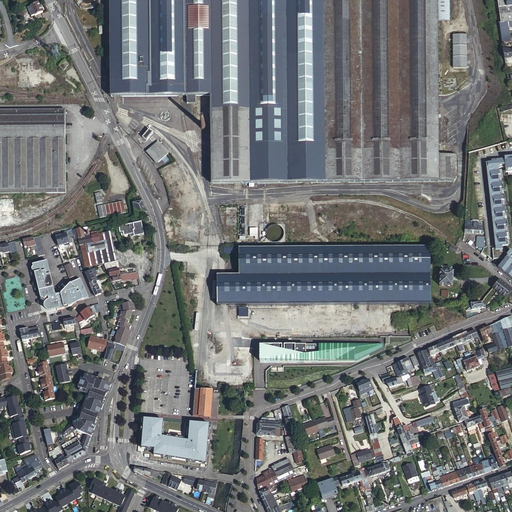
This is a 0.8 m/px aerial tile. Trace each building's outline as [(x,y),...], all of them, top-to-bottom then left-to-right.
[(439,153),(439,119),(439,100),(438,89),(438,17),(438,6),(437,0),(110,0),(111,97),(116,97),(182,96),(187,96),(196,96),(211,96),(211,121),(212,183),(270,183),(368,181),(439,180),(439,153)] [(437,0),(438,6),(438,17),(450,17),(449,0),(437,0)] [(511,0),(502,0),(498,1),(502,37),(503,44),(511,42),(508,23),(511,22),(511,0)] [(40,7),(38,3),(31,7),(28,9),(32,17),(35,15),(35,16),(43,12),(41,9),(40,7)] [(467,68),(467,35),(453,35),(453,68),(467,68)] [(70,64),(65,59),(59,65),(64,70),(70,64)] [(456,79),(444,79),(444,87),(456,87),(456,79)] [(65,110),(0,110),(0,192),(66,193),(65,110)] [(142,139),(146,142),(154,133),(149,129),(142,139)] [(167,154),(157,142),(146,152),(156,164),(167,154)] [(439,180),(455,180),(457,175),(457,153),(439,153),(439,180)] [(511,155),(505,156),(505,158),(492,159),(492,161),(486,161),(495,247),(492,247),(493,258),(497,258),(493,262),(511,276),(511,259),(508,256),(507,255),(505,257),(505,249),(502,249),(502,244),(507,243),(507,238),(510,238),(509,230),(506,230),(505,226),(508,225),(508,218),(504,218),(504,213),(507,213),(506,205),(503,206),(503,201),(506,200),(505,193),(502,193),(501,188),(504,188),(504,180),(500,181),(500,176),(503,175),(502,168),(499,168),(499,167),(506,166),(507,172),(511,171),(511,155)] [(104,204),(102,193),(96,195),(96,196),(93,197),(95,205),(104,204)] [(136,216),(148,214),(143,201),(133,204),(136,216)] [(98,207),(101,218),(126,213),(124,202),(98,207)] [(465,226),(464,233),(483,233),(482,226),(478,226),(478,223),(473,222),(473,226),(470,226),(471,221),(466,220),(465,226)] [(141,223),(119,227),(121,236),(132,234),(133,237),(143,235),(141,223)] [(120,275),(119,269),(117,262),(116,262),(110,232),(101,234),(98,235),(92,236),(88,236),(84,237),(83,228),(73,230),(75,240),(78,240),(81,253),(82,253),(84,258),(85,268),(104,264),(105,265),(107,270),(109,273),(111,273),(111,277),(113,277),(120,275)] [(250,238),(258,238),(258,229),(250,229),(250,238)] [(67,235),(62,236),(64,245),(69,244),(69,247),(72,246),(71,238),(70,235),(67,236),(67,235)] [(62,236),(57,237),(56,237),(59,247),(60,249),(65,248),(64,245),(62,236)] [(477,237),(476,251),(481,255),(484,247),(484,237),(477,237)] [(36,247),(38,258),(45,256),(41,238),(34,239),(36,247)] [(34,239),(23,241),(25,248),(30,247),(31,248),(36,247),(34,239)] [(0,254),(5,253),(6,254),(11,253),(12,256),(18,254),(16,243),(0,246),(0,254)] [(431,303),(430,247),(330,249),(239,250),(239,277),(247,277),(247,306),(431,303)] [(48,262),(33,266),(41,298),(45,300),(44,301),(47,303),(48,311),(49,310),(50,311),(57,309),(58,310),(65,309),(65,307),(69,306),(69,307),(78,301),(83,300),(83,299),(88,297),(81,281),(71,285),(61,296),(55,297),(48,262)] [(439,286),(452,287),(453,271),(452,271),(452,268),(441,267),(441,271),(440,271),(439,286)] [(92,271),(91,270),(85,272),(90,284),(98,281),(96,275),(98,275),(96,270),(92,271)] [(134,280),(138,279),(137,273),(120,276),(120,275),(113,277),(114,279),(112,279),(112,283),(122,281),(122,282),(134,279),(134,280)] [(247,277),(239,277),(229,277),(223,277),(218,277),(218,306),(225,306),(232,306),(247,306),(247,277)] [(511,288),(511,287),(499,277),(493,286),(506,296),(511,288)] [(90,284),(92,291),(99,288),(103,286),(100,280),(98,281),(90,284)] [(101,295),(101,294),(99,288),(92,291),(95,297),(101,295)] [(482,309),(486,308),(482,301),(465,304),(466,310),(482,307),(482,309)] [(120,327),(114,342),(126,347),(132,331),(130,330),(132,325),(129,324),(132,314),(130,313),(130,311),(133,311),(136,310),(135,304),(130,302),(123,303),(124,310),(122,310),(122,312),(120,317),(121,318),(118,326),(120,327)] [(90,308),(85,311),(90,319),(95,315),(93,313),(90,308)] [(90,319),(85,311),(81,314),(87,323),(91,320),(90,319)] [(511,318),(511,316),(501,321),(509,347),(511,345),(511,318)] [(80,337),(77,319),(63,321),(65,330),(75,328),(77,338),(80,337)] [(492,333),(489,326),(479,331),(484,342),(488,341),(485,336),(492,333)] [(40,338),(38,328),(28,330),(29,335),(29,334),(31,341),(41,339),(40,338)] [(22,333),(21,334),(23,342),(25,342),(31,341),(29,334),(29,335),(28,330),(28,329),(21,331),(22,333)] [(470,340),(467,334),(461,336),(464,342),(470,340)] [(107,351),(109,340),(91,336),(88,347),(107,351)] [(464,342),(461,336),(454,339),(457,345),(464,342)] [(457,345),(454,339),(437,346),(440,353),(441,356),(444,356),(442,352),(457,346),(457,345)] [(124,351),(126,347),(114,342),(109,340),(107,351),(105,359),(110,361),(115,347),(124,351)] [(52,345),(48,346),(48,347),(49,351),(50,357),(66,354),(64,343),(52,346),(52,345)] [(79,343),(71,345),(73,355),(77,354),(78,359),(82,358),(79,343)] [(489,354),(498,350),(496,344),(487,348),(489,354)] [(383,345),(260,346),(261,361),(356,361),(383,349),(383,345)] [(431,365),(435,364),(432,359),(435,358),(434,355),(440,353),(437,346),(428,350),(431,358),(429,359),(431,365)] [(0,361),(1,364),(8,363),(6,358),(8,357),(7,353),(6,353),(5,347),(4,347),(0,347),(0,361)] [(431,358),(428,350),(419,354),(424,368),(431,365),(429,359),(431,358)] [(477,357),(478,360),(480,359),(478,352),(475,354),(469,356),(466,357),(462,359),(456,361),(455,362),(456,366),(459,365),(459,366),(464,364),(464,362),(477,357)] [(419,365),(415,355),(411,357),(414,366),(419,365)] [(467,372),(480,367),(480,365),(478,360),(477,357),(464,362),(464,364),(467,371),(467,372)] [(409,358),(404,360),(408,371),(413,369),(409,358)] [(404,360),(398,363),(399,365),(394,367),(398,378),(402,377),(409,374),(408,371),(404,360)] [(38,368),(39,373),(49,371),(47,362),(39,364),(39,368),(38,368)] [(1,364),(4,380),(11,379),(10,374),(12,373),(11,369),(10,369),(8,363),(1,364)] [(446,379),(440,363),(435,364),(431,365),(424,368),(423,369),(425,374),(438,369),(442,380),(446,379)] [(458,370),(459,373),(467,371),(464,364),(459,366),(461,369),(458,370)] [(67,365),(57,367),(60,384),(70,382),(69,377),(74,376),(72,369),(68,370),(67,365)] [(511,368),(496,372),(500,389),(511,385),(511,368)] [(55,399),(49,371),(39,373),(40,377),(41,376),(42,380),(40,380),(42,389),(44,389),(45,392),(43,393),(45,401),(55,399)] [(389,374),(381,377),(384,383),(387,383),(391,381),(389,374)] [(86,435),(91,438),(96,426),(95,426),(99,416),(100,416),(104,405),(103,405),(107,394),(108,395),(112,385),(103,382),(103,383),(97,380),(97,379),(86,375),(84,379),(83,379),(79,388),(86,391),(85,393),(90,395),(89,399),(88,398),(84,410),(85,410),(81,420),(73,425),(75,430),(76,431),(86,435)] [(411,378),(414,386),(421,384),(417,375),(411,378)] [(499,387),(494,375),(490,376),(494,389),(499,387)] [(387,383),(390,388),(404,383),(402,377),(398,378),(391,381),(387,383)] [(370,387),(371,387),(369,380),(357,385),(360,392),(363,390),(365,393),(371,390),(370,387)] [(432,392),(429,386),(419,390),(422,396),(420,396),(422,400),(423,400),(426,408),(435,404),(431,393),(432,392)] [(466,398),(469,396),(465,388),(459,391),(462,397),(465,396),(466,398)] [(195,389),(193,416),(210,417),(212,390),(195,389)] [(509,389),(500,391),(502,397),(511,395),(509,389)] [(18,450),(19,455),(20,457),(30,453),(28,446),(27,439),(24,423),(22,417),(21,409),(19,409),(18,404),(15,402),(16,401),(14,399),(13,398),(12,398),(11,398),(11,399),(10,400),(8,400),(7,399),(0,400),(0,412),(1,413),(0,411),(1,411),(1,410),(9,408),(11,418),(14,418),(15,425),(13,426),(13,427),(16,440),(16,441),(19,440),(20,448),(18,448),(18,450)] [(356,410),(353,411),(357,420),(362,418),(359,409),(362,408),(359,400),(354,402),(356,410)] [(467,400),(453,405),(459,422),(471,418),(469,411),(466,412),(464,407),(469,405),(467,400)] [(280,428),(285,428),(288,428),(295,427),(289,406),(282,408),(287,426),(280,426),(280,428)] [(497,408),(503,423),(509,421),(505,406),(497,408)] [(483,421),(488,419),(485,410),(480,412),(481,416),(483,421)] [(475,426),(483,423),(483,421),(481,416),(473,419),(475,426)] [(437,432),(432,417),(412,424),(413,426),(416,429),(417,428),(419,435),(418,436),(417,435),(412,437),(411,432),(409,433),(406,426),(403,427),(405,434),(409,441),(437,432)] [(395,418),(393,419),(394,422),(400,436),(405,434),(403,427),(397,418),(395,418)] [(332,427),(336,426),(334,419),(326,421),(325,419),(318,421),(321,431),(329,428),(332,427)] [(468,432),(476,429),(475,426),(473,419),(465,422),(468,432)] [(486,429),(490,427),(494,426),(493,422),(490,423),(488,419),(483,421),(483,423),(485,428),(486,429)] [(163,438),(164,422),(145,420),(143,449),(155,450),(155,456),(206,465),(210,426),(191,424),(189,443),(163,438)] [(279,428),(280,428),(280,426),(280,423),(276,423),(259,422),(257,425),(257,435),(261,435),(261,428),(279,428)] [(68,427),(66,427),(66,428),(62,434),(65,438),(74,432),(73,431),(75,430),(73,423),(68,427)] [(307,437),(318,433),(318,432),(315,423),(303,427),(307,437)] [(371,437),(377,435),(376,434),(374,425),(368,427),(371,435),(370,436),(371,437)] [(491,444),(497,442),(495,438),(498,437),(496,433),(493,434),(490,427),(486,429),(487,431),(491,444)] [(51,433),(45,435),(48,449),(52,446),(51,444),(53,444),(51,433)] [(409,444),(409,441),(405,434),(400,436),(403,446),(409,444)] [(80,443),(86,452),(91,438),(86,435),(84,440),(83,439),(80,443)] [(295,435),(284,438),(289,455),(293,454),(296,464),(300,463),(299,456),(301,455),(295,435)] [(373,445),(379,443),(377,435),(371,437),(373,445)] [(72,462),(85,453),(86,452),(80,443),(77,437),(71,441),(72,442),(63,447),(69,457),(66,459),(69,464),(72,462)] [(494,452),(500,450),(497,442),(491,444),(494,452)] [(382,453),(379,443),(373,445),(376,455),(382,453)] [(412,452),(409,444),(403,446),(407,454),(412,452)] [(332,445),(321,448),(322,450),(317,451),(320,460),(335,455),(332,445)] [(350,455),(354,467),(360,465),(359,463),(372,458),(370,449),(350,455)] [(497,460),(503,458),(500,450),(494,452),(496,456),(497,460)] [(52,457),(59,470),(64,467),(60,459),(58,460),(55,455),(53,456),(52,452),(49,453),(50,458),(52,457)] [(385,461),(382,453),(376,455),(378,463),(385,461)] [(64,467),(69,464),(66,459),(64,456),(60,459),(64,467)] [(493,471),(500,468),(497,460),(496,456),(489,459),(490,461),(493,471)] [(31,458),(25,461),(27,465),(28,467),(32,464),(34,463),(31,458)] [(500,468),(506,466),(503,458),(497,460),(500,468)] [(259,492),(286,479),(296,474),(289,459),(272,467),(273,469),(264,473),(265,476),(257,480),(259,492)] [(468,479),(473,477),(470,468),(469,469),(467,463),(465,459),(462,460),(465,470),(468,479)] [(9,472),(6,460),(0,461),(0,474),(0,475),(7,474),(6,472),(8,472),(9,472)] [(484,474),(493,471),(490,461),(486,462),(486,461),(480,463),(481,465),(484,474)] [(364,470),(363,468),(357,470),(359,475),(364,473),(366,477),(370,476),(386,471),(385,471),(389,469),(387,463),(364,470)] [(413,463),(403,466),(408,479),(418,476),(413,463)] [(473,477),(479,476),(475,466),(472,467),(471,464),(469,464),(470,468),(473,477)] [(22,468),(29,480),(38,475),(34,469),(30,471),(28,467),(27,465),(22,468)] [(479,476),(484,474),(481,465),(475,466),(479,476)] [(23,483),(29,480),(22,468),(16,471),(20,477),(15,480),(19,488),(24,485),(23,483)] [(172,478),(172,475),(136,469),(135,471),(147,477),(148,476),(159,479),(160,475),(165,477),(165,478),(164,485),(169,488),(172,478)] [(449,486),(455,484),(452,474),(450,469),(448,470),(449,475),(446,476),(449,486)] [(359,475),(357,470),(355,471),(351,472),(355,483),(361,481),(360,479),(359,475)] [(460,482),(468,479),(465,470),(457,473),(460,482)] [(355,483),(351,472),(331,479),(333,484),(338,483),(339,484),(340,483),(342,487),(355,483)] [(436,490),(444,487),(440,478),(438,473),(436,474),(438,482),(434,484),(436,490)] [(455,484),(460,482),(457,473),(452,474),(455,484)] [(505,474),(499,476),(503,486),(505,491),(510,489),(509,484),(505,474)] [(305,476),(294,479),(298,489),(308,485),(305,476)] [(444,487),(449,486),(446,476),(440,478),(444,487)] [(494,478),(497,488),(499,494),(503,492),(501,487),(503,486),(499,476),(494,478)] [(428,493),(431,492),(429,485),(428,481),(426,477),(423,479),(428,493)] [(181,482),(172,478),(169,488),(177,491),(181,482)] [(489,480),(493,490),(497,488),(494,478),(489,480)] [(106,485),(95,479),(90,489),(95,492),(94,494),(121,507),(119,511),(127,511),(136,493),(129,490),(126,497),(122,494),(123,492),(116,489),(115,490),(114,491),(105,487),(106,485)] [(298,489),(294,479),(289,481),(292,491),(298,489)] [(333,484),(331,479),(316,484),(321,499),(332,495),(338,493),(336,489),(335,489),(333,484)] [(431,492),(436,490),(434,484),(432,480),(428,481),(429,485),(431,492)] [(475,485),(481,500),(482,504),(485,503),(483,499),(484,499),(481,489),(487,487),(485,481),(475,485)] [(193,490),(204,493),(206,484),(203,483),(196,482),(195,485),(193,490)] [(217,487),(218,483),(212,482),(211,485),(209,494),(206,505),(212,507),(214,500),(215,496),(217,487)] [(83,493),(78,483),(70,487),(72,490),(67,493),(66,490),(59,494),(61,496),(56,499),(57,501),(53,503),(52,501),(45,505),(46,507),(38,511),(37,511),(36,510),(32,511),(63,511),(62,509),(81,498),(79,495),(83,493)] [(475,485),(467,487),(469,493),(473,491),(477,501),(481,500),(475,485)] [(466,488),(452,493),(454,499),(468,494),(466,488)] [(260,493),(263,499),(271,495),(268,489),(260,493)] [(152,510),(156,511),(177,511),(179,509),(174,507),(175,504),(168,501),(167,504),(158,500),(159,497),(156,495),(152,504),(153,505),(151,509),(152,510)] [(263,499),(266,506),(276,502),(273,495),(271,495),(263,499)] [(448,501),(445,502),(448,511),(455,511),(454,506),(450,507),(448,501)] [(268,511),(269,511),(279,508),(276,502),(266,506),(268,511)] [(280,511),(290,507),(289,502),(287,503),(279,508),(269,511),(280,511)]
